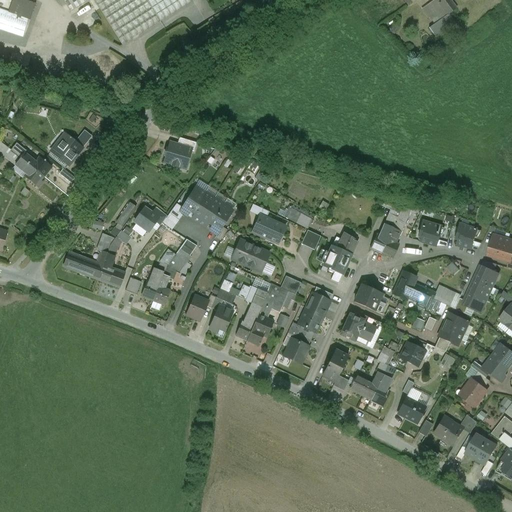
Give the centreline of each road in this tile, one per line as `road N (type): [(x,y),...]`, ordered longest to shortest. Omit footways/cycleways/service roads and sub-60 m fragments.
road 1 (unclassified): [(21,281),(145,117),(311,0)]
road 2 (residential): [(511,507),(302,393)]
road 3 (residential): [(345,305),(366,259),(384,267),(452,254),(475,261),(464,288)]
road 4 (residential): [(302,393),(167,333)]
road 5 (residential): [(167,333),(210,245),(180,226)]
road 6 (residential): [(167,333),(48,289)]
